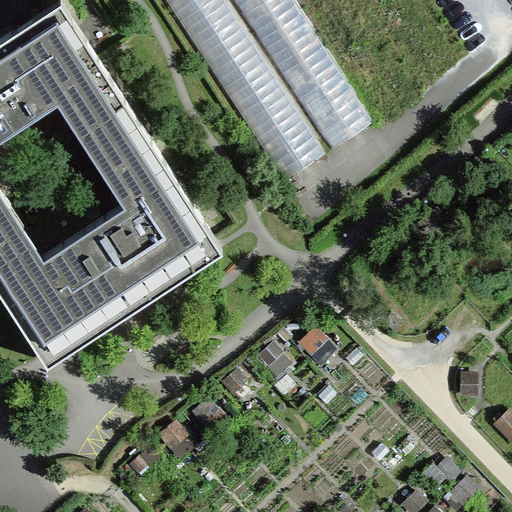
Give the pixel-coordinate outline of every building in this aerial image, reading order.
[(57,0),(0,37),(0,288),(25,326),(40,350),(216,236),(61,0),(57,0)] [(165,0),(283,179),(326,151),(226,0),(165,0)] [(295,0),(234,0),(331,147),(374,120),(295,0)] [(476,373),(463,373),(463,382),(463,390),(475,390),(476,373)] [(496,420),(511,436),(511,411),(509,408),(496,420)]
